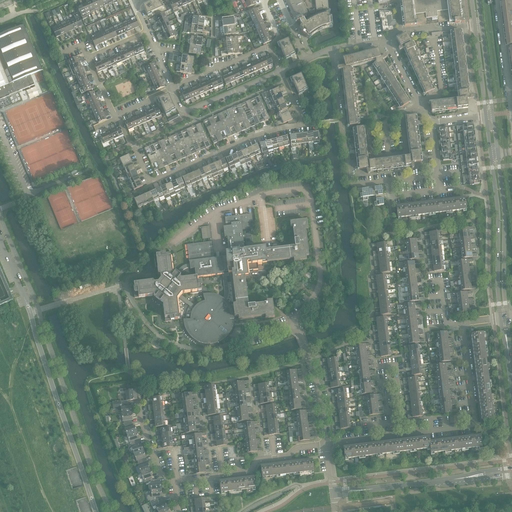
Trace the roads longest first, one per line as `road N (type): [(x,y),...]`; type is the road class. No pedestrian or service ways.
road 1 (residential): [(169,245),(216,211),(308,189),(319,283),(291,323)]
road 2 (residential): [(279,72),(301,126),(263,133),(150,182),(118,117)]
road 3 (residential): [(437,175),(349,185),(331,49)]
road 4 (residential): [(291,323),(245,344),(199,348),(164,340),(117,286)]
road 5 (residential): [(403,434),(473,423),(462,323)]
road 6 (motorway): [(59,511),(0,352)]
road 7 (tertiary): [(491,154),(501,317)]
road 8 (tertiary): [(507,316),(498,153)]
road 9 (residential): [(175,481),(249,472),(257,460),(326,443)]
road 10 (unclassified): [(333,493),(460,478)]
road 11 (motorway): [(0,396),(42,511)]
